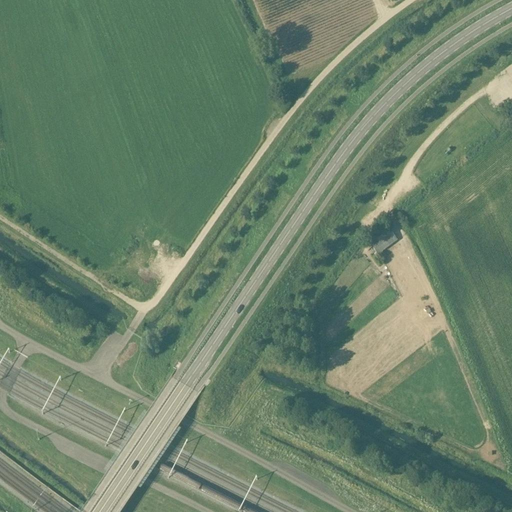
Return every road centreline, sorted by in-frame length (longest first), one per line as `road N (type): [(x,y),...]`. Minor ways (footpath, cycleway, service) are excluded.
road 1 (secondary): [(100,511),(340,155),(448,46),(511,9)]
road 2 (unclassified): [(130,332),(301,98),(411,0)]
road 3 (track): [(0,217),(144,311)]
road 4 (track): [(497,87),(456,112),(397,185)]
